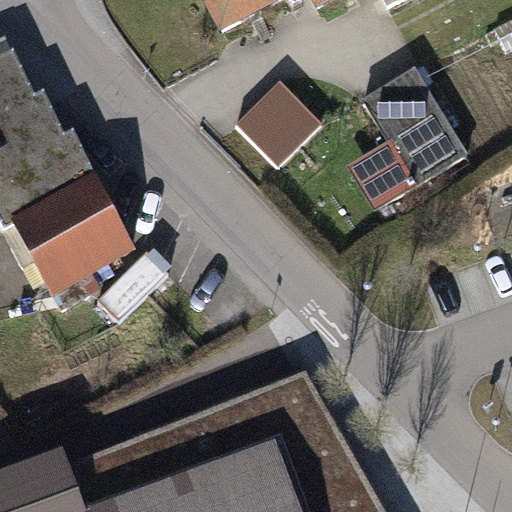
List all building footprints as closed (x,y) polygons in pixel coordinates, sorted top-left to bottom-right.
[(205,0),(216,21),(260,0),(205,0)] [(6,53),(0,55),(0,211),(12,234),(98,180),(6,53)] [(400,145),(361,170),(388,212),(475,156),(423,75),(375,106),(400,145)] [(245,126),(286,171),(331,130),(290,85),(245,126)] [(134,239),(98,180),(12,234),(49,293),(134,239)] [(305,378),(0,495),(0,511),(384,511),(388,511),(305,378)]
